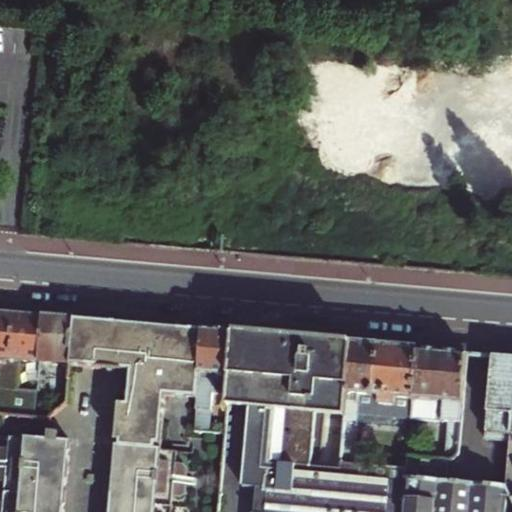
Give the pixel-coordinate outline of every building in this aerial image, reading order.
[(40,364),(44,319),(19,317),(0,315),(0,416),(35,419),(37,393),(19,391),(22,362),(40,364)] [(40,364),(71,367),(75,322),(62,321),(44,319),(40,364)] [(137,411),(144,328),(106,325),(75,322),(71,367),(102,370),(133,373),(130,409),(119,408),(116,445),(112,498),(110,511),(158,511),(167,430),(166,430),(155,429),(137,411)] [(155,429),(166,430),(174,331),(160,330),(144,328),(137,411),(155,429)] [(190,332),(174,331),(166,430),(167,430),(170,396),(198,399),(204,334),(190,332)] [(220,335),(204,334),(198,399),(197,412),(211,413),(213,396),(230,398),(235,336),(220,335)] [(316,415),(346,418),(353,347),(313,344),(270,340),(242,337),(235,336),(230,398),(229,407),(237,408),(250,409),(287,413),(279,492),(257,490),(255,511),(403,511),(408,472),(342,467),(342,472),(315,470),(316,468),(312,468),(316,415)] [(371,426),(378,349),(364,348),(353,347),(346,418),(346,424),(371,426)] [(403,351),(378,349),(371,426),(396,428),(396,421),(412,422),(412,421),(419,352),(403,351)] [(447,452),(459,453),(467,356),(446,355),(419,352),(412,421),(449,424),(447,452)] [(408,472),(403,511),(511,511),(511,360),(510,360),(493,359),(487,439),(488,441),(510,443),(508,471),(502,471),(501,484),(503,487),(503,488),(447,484),(448,467),(455,467),(455,463),(456,459),(458,457),(459,455),(459,453),(447,452),(446,460),(409,457),(408,472)] [(287,413),(250,409),(243,489),(257,490),(279,492),(287,413)] [(396,421),(396,428),(411,430),(412,422),(396,421)] [(65,511),(68,481),(71,445),(67,441),(12,437),(11,449),(4,449),(0,451),(0,481),(8,482),(5,503),(0,502),(0,511),(65,511)]
